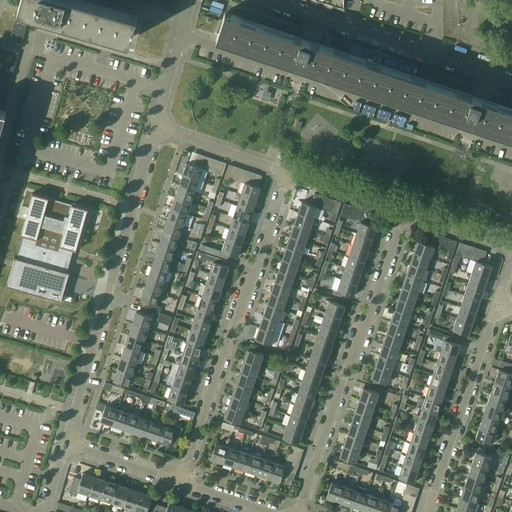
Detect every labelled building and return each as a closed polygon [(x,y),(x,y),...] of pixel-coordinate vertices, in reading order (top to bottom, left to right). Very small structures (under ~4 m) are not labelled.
[(20,0),(19,7),(31,10),(35,11),(36,8),(53,13),(52,16),(130,38),(137,16),(80,0),(20,0)] [(19,7),(13,26),(25,30),(31,10),(19,7)] [(511,134),(511,110),(489,103),(492,94),(490,98),(473,93),(475,88),(474,88),(471,97),(470,96),(319,45),(322,37),(321,37),(320,41),(303,35),(304,31),(301,39),(225,13),(218,35),(294,61),(304,65),(311,67),(511,134)] [(13,26),(11,33),(24,36),(25,30),(13,26)] [(24,36),(11,33),(9,39),(10,40),(11,41),(12,41),(13,42),(14,41),(15,41),(22,43),(24,36)] [(7,49),(5,54),(17,58),(19,53),(12,51),(12,50),(11,49),(10,49),(8,49),(7,49)] [(5,54),(4,60),(16,63),(17,58),(5,54)] [(4,60),(2,65),(14,68),(16,63),(4,60)] [(2,65),(1,70),(13,74),(14,68),(2,65)] [(1,70),(0,72),(0,75),(11,79),(13,74),(1,70)] [(0,75),(0,81),(10,84),(11,79),(0,75)] [(0,81),(0,86),(8,89),(10,84),(0,81)] [(0,86),(0,92),(7,94),(8,89),(0,86)] [(199,154),(195,165),(201,167),(205,156),(199,154)] [(210,157),(205,156),(201,167),(203,168),(202,168),(206,170),(210,157)] [(215,159),(210,157),(206,170),(211,171),(215,159)] [(221,161),(215,159),(211,171),(217,173),(221,161)] [(226,163),(221,161),(217,173),(222,175),(226,163)] [(187,162),(183,174),(199,179),(202,168),(203,168),(201,167),(195,165),(187,162)] [(229,177),(230,178),(234,166),(229,164),(225,176),(229,177)] [(230,178),(236,180),(240,168),(234,166),(230,178)] [(236,180),(241,181),(245,169),(240,168),(236,180)] [(241,181),(245,183),(245,182),(247,183),(251,171),(245,169),(241,181)] [(251,171),(247,183),(252,184),(256,173),(251,171)] [(183,174),(179,186),(195,191),(199,179),(183,174)] [(245,183),(241,194),(257,199),(261,187),(252,184),(247,183),(245,182),(245,183)] [(179,186),(175,197),(191,202),(195,191),(179,186)] [(6,284),(6,285),(7,285),(60,300),(62,301),(62,300),(62,299),(61,299),(68,276),(69,273),(70,273),(70,272),(67,271),(65,271),(71,249),(73,249),(74,249),(76,250),(77,249),(76,249),(87,209),(88,209),(88,208),(87,208),(73,204),(72,204),(71,205),(48,198),(49,197),(47,197),(34,193),(32,192),(32,193),(33,194),(29,208),(25,219),(21,233),(20,234),(23,235),(17,257),(14,256),(14,258),(15,258),(14,262),(12,267),(7,284),(6,284)] [(315,193),(311,204),(316,206),(320,195),(315,193)] [(241,194),(237,205),(253,211),(257,199),(241,194)] [(325,196),(320,195),(316,206),(318,207),(321,209),(325,196)] [(331,198),(325,196),(321,209),(327,210),(331,198)] [(175,197),(171,208),(187,214),(191,202),(175,197)] [(336,200),(331,198),(327,210),(332,212),(336,200)] [(341,202),(336,200),(332,212),(333,213),(337,214),(341,202)] [(302,201),(298,213),(314,218),(318,207),(316,206),(311,204),(302,201)] [(340,215),(346,217),(350,205),(344,203),(340,215)] [(237,205),(233,217),(249,222),(253,211),(237,205)] [(346,217),(351,219),(355,207),(350,205),(346,217)] [(351,219),(356,220),(361,208),(355,207),(351,219)] [(171,208),(167,220),(183,225),(187,214),(171,208)] [(356,220),(360,222),(360,221),(362,222),(366,210),(361,208),(356,220)] [(366,210),(362,222),(367,224),(371,212),(366,210)] [(298,213),(294,224),(310,230),(314,218),(298,213)] [(233,217),(229,228),(245,233),(249,222),(233,217)] [(167,220),(163,231),(179,236),(183,225),(167,220)] [(360,222),(356,233),(372,238),(376,227),(367,224),(362,222),(360,221),(360,222)] [(294,224),(290,236),(306,241),(310,230),(294,224)] [(229,228),(226,239),(241,245),(245,233),(229,228)] [(163,231),(160,242),(176,248),(179,236),(163,231)] [(430,232),(426,243),(432,245),(436,234),(430,232)] [(356,233),(353,244),(369,250),(372,238),(356,233)] [(441,236),(436,234),(432,245),(433,246),(437,247),(441,236)] [(290,236),(286,247),(302,252),(306,241),(290,236)] [(446,237),(441,236),(437,247),(442,249),(446,237)] [(452,239),(446,237),(442,249),(448,251),(452,239)] [(241,245),(226,239),(222,251),(202,244),(200,249),(227,259),(229,254),(237,257),(241,245)] [(457,241),(452,239),(448,251),(449,252),(453,253),(457,241)] [(418,240),(414,252),(429,258),(433,246),(432,245),(426,243),(418,240)] [(160,242),(156,254),(172,259),(176,248),(160,242)] [(456,254),(461,256),(465,244),(460,242),(456,254)] [(353,244),(349,256),(365,261),(369,250),(353,244)] [(461,256),(467,258),(471,246),(465,244),(461,256)] [(467,258),(472,260),(476,247),(471,246),(467,258)] [(286,247),(283,258),(299,264),(302,252),(286,247)] [(472,260),(476,261),(476,260),(478,261),(481,249),(476,247),(472,260)] [(481,249),(478,261),(483,262),(487,251),(481,249)] [(213,262),(209,273),(225,278),(229,266),(225,265),(227,260),(198,251),(195,259),(203,261),(204,258),(213,262)] [(414,252),(410,264),(426,269),(429,258),(414,252)] [(156,254),(152,265),(168,270),(172,259),(156,254)] [(349,256),(345,267),(361,273),(365,261),(349,256)] [(283,258),(279,270),(295,275),(299,264),(283,258)] [(476,261),(472,271),(488,276),(492,265),(483,262),(478,261),(476,260),(476,261)] [(180,263),(178,268),(183,270),(187,272),(189,265),(185,264),(180,263)] [(410,264),(406,275),(422,280),(424,274),(428,275),(429,270),(426,269),(410,264)] [(152,265),(148,276),(164,282),(168,270),(152,265)] [(345,267),(341,279),(357,284),(361,273),(345,267)] [(279,270),(275,281),(291,287),(295,275),(279,270)] [(472,271),(468,282),(484,288),(488,276),(472,271)] [(209,273),(206,284),(222,290),(225,278),(209,273)] [(406,275),(402,286),(418,292),(422,280),(406,275)] [(148,276),(144,288),(160,293),(164,282),(148,276)] [(357,284),(341,279),(337,290),(353,296),(357,284)] [(275,281),(271,293),(287,298),(291,287),(275,281)] [(468,282),(465,294),(481,299),(484,288),(468,282)] [(206,284),(202,296),(218,301),(222,290),(206,284)] [(402,286),(398,298),(414,303),(418,292),(402,286)] [(147,302),(145,308),(160,313),(162,307),(156,305),(160,293),(144,288),(140,300),(147,302)] [(271,293),(267,304),(283,309),(287,298),(271,293)] [(465,294),(461,305),(477,311),(481,299),(465,294)] [(196,306),(198,307),(214,313),(218,301),(202,296),(199,303),(197,302),(196,306)] [(398,298),(394,309),(410,314),(414,303),(398,298)] [(329,300),(325,312),(341,317),(345,306),(329,300)] [(267,304),(263,315),(279,321),(283,309),(267,304)] [(461,305),(457,317),(473,322),(477,311),(461,305)] [(198,307),(194,319),(210,324),(214,313),(198,307)] [(137,311),(133,323),(149,328),(152,317),(158,319),(157,321),(169,325),(172,317),(160,313),(145,308),(143,313),(137,311)] [(394,309),(391,320),(406,326),(410,314),(394,309)] [(325,312),(321,324),(337,329),(341,317),(325,312)] [(263,315),(260,327),(276,332),(279,321),(263,315)] [(473,322),(457,317),(453,328),(469,334),(473,322)] [(194,319),(190,330),(206,335),(210,324),(194,319)] [(391,320),(387,332),(403,337),(406,326),(391,320)] [(133,323),(129,334),(145,339),(149,328),(133,323)] [(321,324),(317,335),(333,340),(337,329),(321,324)] [(276,332),(260,327),(256,339),(272,344),(276,332)] [(427,334),(442,340),(444,334),(429,328),(427,334)] [(190,330),(187,341),(203,347),(206,335),(190,330)] [(387,332),(383,343),(399,348),(403,337),(387,332)] [(129,334),(125,345),(141,351),(145,339),(129,334)] [(317,335),(314,346),(330,352),(333,340),(317,335)] [(437,345),(436,349),(441,351),(457,356),(461,345),(445,339),(442,347),(437,345)] [(187,341),(183,353),(199,358),(203,347),(187,341)] [(383,343),(379,355),(395,360),(399,348),(383,343)] [(125,345),(121,357),(137,362),(141,351),(125,345)] [(314,346),(310,358),(326,363),(330,352),(314,346)] [(248,349),(244,360),(260,366),(264,354),(248,349)] [(441,351),(437,362),(453,368),(457,356),(441,351)] [(175,363),(179,364),(195,369),(199,358),(183,353),(181,359),(177,357),(175,363)] [(149,362),(147,366),(155,368),(159,357),(154,355),(152,363),(149,362)] [(379,355),(375,366),(391,371),(395,360),(379,355)] [(121,357),(118,368),(133,374),(137,362),(121,357)] [(310,358),(306,369),(322,374),(326,363),(310,358)] [(244,360),(240,372),(256,377),(260,366),(244,360)] [(500,366),(511,370),(511,369),(511,363),(502,360),(500,366)] [(437,362),(433,374),(449,379),(453,368),(437,362)] [(179,364),(175,376),(191,381),(195,369),(179,364)] [(391,371),(375,366),(371,378),(387,383),(391,371)] [(116,373),(113,372),(111,377),(114,378),(113,380),(129,386),(133,374),(118,368),(116,373)] [(306,369),(302,380),(318,386),(322,374),(306,369)] [(511,373),(499,369),(495,381),(511,386),(511,382),(511,373)] [(145,373),(144,377),(147,378),(151,380),(153,373),(149,371),(148,374),(145,373)] [(275,371),(272,382),(276,384),(280,372),(275,371)] [(240,372),(236,383),(252,388),(256,377),(240,372)] [(433,374),(429,385),(445,391),(449,379),(433,374)] [(175,376),(171,387),(187,392),(191,381),(175,376)] [(302,380),(298,392),(314,397),(318,386),(302,380)] [(35,382),(30,381),(27,392),(32,394),(35,382)] [(495,381),(491,392),(507,398),(511,386),(495,381)] [(236,383),(232,394),(248,400),(252,388),(236,383)] [(125,388),(113,384),(111,390),(123,394),(125,388)] [(429,385),(425,397),(441,402),(445,391),(429,385)] [(187,392),(171,387),(167,399),(183,404),(187,392)] [(363,388),(359,399),(375,405),(379,393),(363,388)] [(298,392),(294,403),(310,409),(314,397),(298,392)] [(491,392),(487,404),(503,409),(507,398),(491,392)] [(232,394),(228,406),(244,411),(248,400),(232,394)] [(417,406),(422,408),(437,413),(441,402),(425,397),(423,403),(418,401),(417,406)] [(359,399),(355,411),(371,416),(375,405),(359,399)] [(389,401),(387,405),(392,407),(391,410),(395,411),(397,404),(389,401)] [(294,403),(291,415),(306,420),(310,409),(294,403)] [(170,404),(167,413),(174,416),(175,412),(180,414),(182,408),(170,404)] [(487,404),(483,415),(499,420),(503,409),(487,404)] [(100,421),(112,425),(118,409),(106,405),(100,421)] [(244,411),(228,406),(224,418),(240,423),(244,411)] [(413,418),(418,419),(434,425),(437,413),(422,408),(419,414),(415,413),(413,418)] [(112,425),(123,429),(129,413),(118,409),(112,425)] [(355,411),(352,422),(368,427),(371,416),(355,411)] [(123,429),(135,433),(140,417),(129,413),(123,429)] [(291,415),(287,426),(303,431),(306,420),(291,415)] [(483,415),(479,426),(495,432),(499,420),(483,415)] [(135,433),(146,437),(152,421),(140,417),(135,433)] [(418,419),(414,431),(430,436),(434,425),(418,419)] [(152,421),(146,437),(158,441),(163,425),(152,421)] [(163,425),(158,441),(170,445),(170,443),(176,445),(182,427),(165,421),(163,425)] [(223,422),(221,427),(233,431),(235,426),(223,422)] [(352,422),(348,433),(364,439),(368,427),(352,422)] [(303,431),(287,426),(283,438),(299,443),(303,431)] [(495,432),(479,426),(475,438),(491,444),(495,432)] [(414,431),(410,442),(426,447),(430,436),(414,431)] [(348,433),(344,445),(360,450),(364,439),(348,433)] [(410,442),(406,453),(422,459),(426,447),(410,442)] [(211,459),(222,462),(228,446),(216,443),(211,459)] [(292,445),(289,454),(301,459),(304,449),(292,445)] [(360,450),(344,445),(340,457),(356,462),(360,450)] [(222,462),(234,466),(239,450),(228,446),(222,462)] [(234,466),(245,470),(250,454),(239,450),(234,466)] [(476,451),(472,463),(488,468),(492,456),(476,451)] [(406,453),(402,465),(418,470),(422,459),(406,453)] [(245,470),(256,474),(262,458),(250,454),(245,470)] [(289,454),(287,459),(299,463),(301,459),(289,454)] [(256,474),(268,478),(273,462),(262,458),(256,474)] [(287,459),(285,464),(297,469),(299,463),(287,459)] [(337,467),(349,471),(350,465),(339,461),(337,467)] [(273,462),(268,478),(280,482),(282,475),(284,470),(285,466),(273,462)] [(472,463),(468,474),(484,479),(488,468),(472,463)] [(285,464),(285,466),(284,470),(295,474),(297,469),(285,464)] [(350,465),(349,471),(347,474),(352,475),(354,471),(360,473),(362,469),(350,465)] [(418,470),(402,465),(398,477),(414,482),(418,470)] [(295,474),(284,470),(282,475),(294,479),(295,474)] [(77,491),(89,494),(95,477),(83,473),(81,478),(74,476),(72,481),(68,488),(70,489),(69,492),(70,490),(76,493),(77,491)] [(468,474),(464,485),(480,491),(484,479),(468,474)] [(89,494),(100,498),(106,480),(95,477),(89,494)] [(100,498),(111,502),(117,484),(106,480),(100,498)] [(326,498),(338,502),(343,486),(332,482),(326,498)] [(111,502),(123,506),(129,488),(117,484),(111,502)] [(407,484),(404,493),(416,497),(419,488),(407,484)] [(349,505),(361,509),(366,493),(368,489),(356,485),(355,489),(349,505)] [(464,485),(461,497),(477,502),(480,491),(464,485)] [(338,502),(349,505),(355,489),(343,486),(338,502)] [(123,506),(134,510),(140,492),(129,488),(123,506)] [(153,511),(156,504),(150,502),(152,496),(140,492),(134,510),(140,511),(153,511)] [(361,509),(368,511),(372,511),(378,497),(366,493),(361,509)] [(404,493),(403,499),(414,503),(416,497),(404,493)] [(389,501),(385,511),(398,511),(400,509),(401,505),(400,505),(393,502),(394,498),(390,496),(389,501)] [(372,511),(385,511),(389,501),(378,497),(372,511)] [(461,497),(457,508),(467,511),(473,511),(477,502),(461,497)] [(403,499),(401,504),(413,508),(414,503),(403,499)] [(178,511),(181,506),(169,502),(167,508),(161,506),(159,511),(178,511)]
